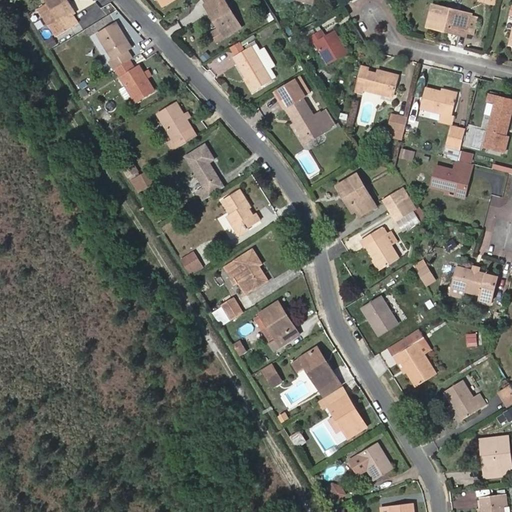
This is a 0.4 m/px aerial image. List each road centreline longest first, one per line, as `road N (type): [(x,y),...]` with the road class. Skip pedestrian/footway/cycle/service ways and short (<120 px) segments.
road 1 (residential): [(126,0),(296,194),(313,226),(342,332),(425,466),(439,511)]
road 2 (track): [(0,0),(316,511)]
road 3 (residential): [(379,25),(405,44),(511,73)]
